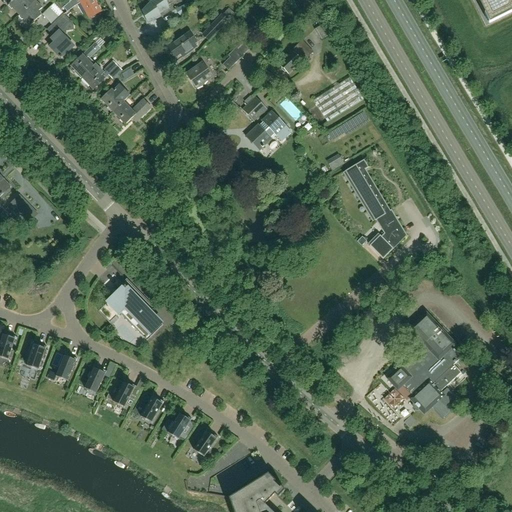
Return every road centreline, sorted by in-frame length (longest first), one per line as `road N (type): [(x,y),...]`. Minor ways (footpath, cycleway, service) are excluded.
road 1 (residential): [(356,439),(139,234)]
road 2 (primary): [(366,0),(511,245)]
road 3 (residential): [(75,341),(201,408),(309,490)]
road 4 (primary): [(511,198),(394,0)]
road 5 (residential): [(154,215),(0,56)]
road 6 (residential): [(121,216),(0,90)]
road 7 (residential): [(173,119),(171,101),(115,0)]
